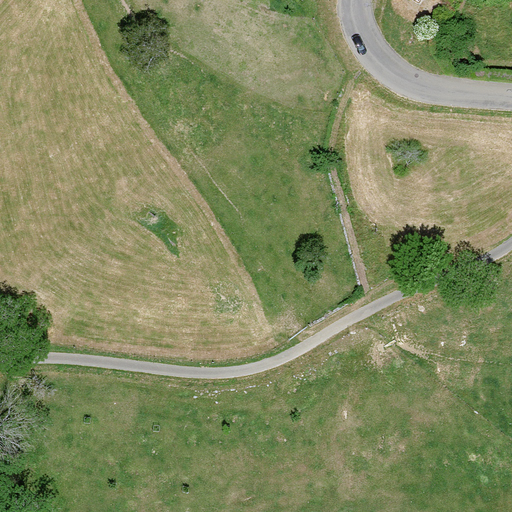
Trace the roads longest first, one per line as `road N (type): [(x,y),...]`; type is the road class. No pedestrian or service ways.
road 1 (unclassified): [(511,236),(256,368),(199,372),(30,353),(0,364)]
road 2 (unclassified): [(355,0),(364,45),(405,79),(511,96)]
